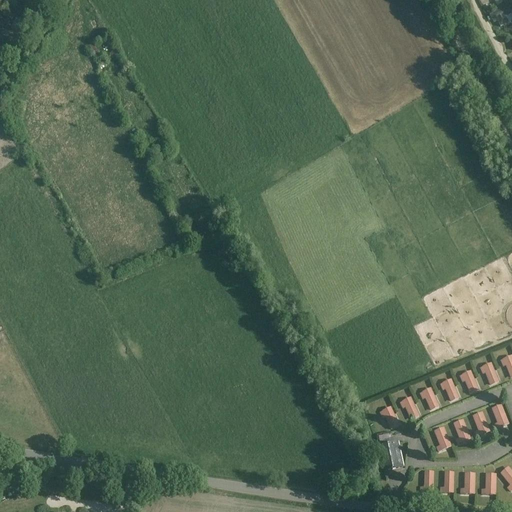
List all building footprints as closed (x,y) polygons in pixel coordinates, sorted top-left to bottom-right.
[(508,6),(490,16),(494,23),(497,22),(500,27),(507,23),(504,18),(511,14),(508,6)] [(38,20),(45,18),(44,12),(37,13),(38,20)] [(87,48),(98,67),(104,64),(93,44),(87,48)] [(511,78),(506,71),(500,75),(505,81),(511,78)] [(511,359),(511,358),(501,362),(503,367),(505,367),(510,379),(511,377),(511,359)] [(491,365),(480,369),(483,375),(485,374),(490,386),(498,382),(491,365)] [(470,373),(460,377),(462,383),(464,382),(469,394),(477,391),(470,373)] [(450,381),(440,385),(443,391),(445,390),(450,402),(458,399),(450,381)] [(430,390),(420,395),(422,400),(424,399),(430,411),(438,407),(430,390)] [(410,399),(400,404),(403,409),(405,409),(410,420),(418,417),(410,399)] [(501,407),(492,410),(498,424),(494,425),(495,429),(507,425),(501,407)] [(390,409),(380,414),(382,419),(385,418),(390,430),(398,426),(390,409)] [(481,414),(473,417),(479,431),(475,433),(476,437),(488,432),(481,414)] [(462,422),(454,425),(459,439),(455,440),(457,444),(469,439),(462,422)] [(443,430),(435,433),(440,447),(436,448),(438,452),(450,447),(443,430)] [(396,446),(379,449),(384,473),(402,469),(396,446)] [(511,474),(508,469),(501,475),(510,486),(507,489),(510,492),(511,489),(511,474)] [(420,488),(420,492),(433,492),(433,473),(424,473),(424,488),(420,488)] [(440,489),(440,493),(453,493),(453,474),(444,474),(444,489),(440,489)] [(461,490),(461,494),(474,494),(474,475),(465,475),(465,490),(461,490)] [(481,490),(481,495),(495,495),(495,476),(486,476),(486,491),(481,490)]
